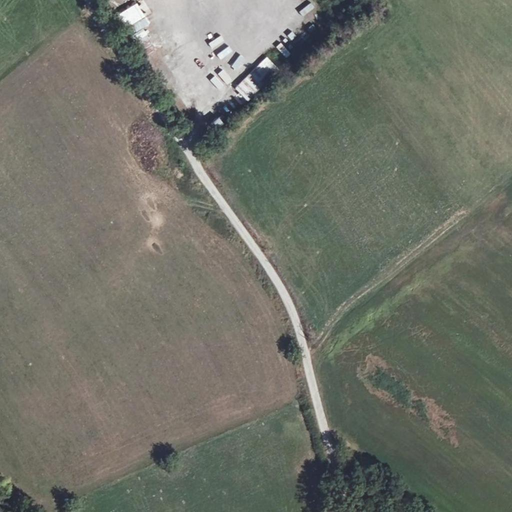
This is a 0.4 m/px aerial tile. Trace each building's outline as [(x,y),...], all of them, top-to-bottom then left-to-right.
[(293,13),(305,3),(302,0),(287,0),(284,2),(293,13)] [(138,3),(118,13),(130,35),(149,24),(138,3)] [(296,15),(304,25),(316,15),(308,5),(296,15)] [(150,53),(157,49),(144,29),(137,33),(150,53)] [(231,49),(237,44),(226,32),(220,37),(231,49)] [(207,47),(215,61),(228,53),(220,40),(207,47)] [(234,88),(247,101),(280,70),(267,56),(234,88)]
